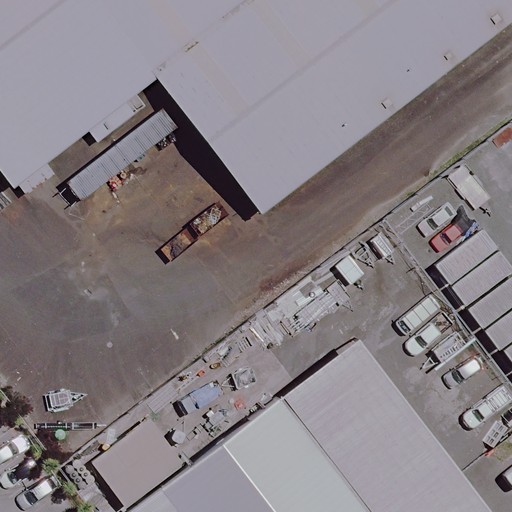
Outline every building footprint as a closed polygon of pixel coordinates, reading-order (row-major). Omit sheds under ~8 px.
[(237,0),(0,0),(0,184),(122,90),(237,0)] [(511,11),(511,0),(237,0),(122,90),(231,230),(511,11)] [(511,387),(511,291),(428,184),(370,229),(501,396),(511,387)] [(359,284),(334,256),(301,286),(326,314),(359,284)] [(440,511),(316,352),(109,511),(440,511)]
